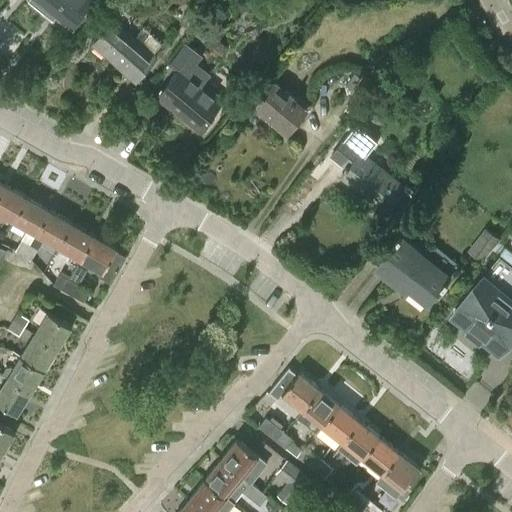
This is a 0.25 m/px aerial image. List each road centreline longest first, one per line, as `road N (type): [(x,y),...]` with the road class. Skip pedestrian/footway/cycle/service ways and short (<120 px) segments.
road 1 (residential): [(3,511),(170,203)]
road 2 (residential): [(316,309),(132,511)]
road 3 (residential): [(471,434),(316,309)]
road 4 (residential): [(170,203),(0,113)]
road 5 (residential): [(316,309),(293,283),(170,203)]
